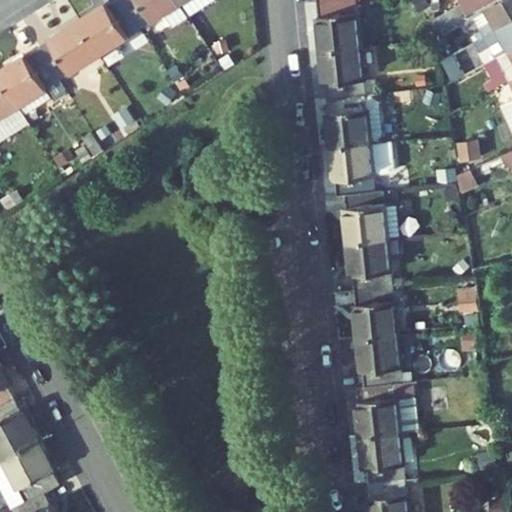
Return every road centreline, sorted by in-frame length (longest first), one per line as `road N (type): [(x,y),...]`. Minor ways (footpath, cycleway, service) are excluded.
road 1 (residential): [(280,0),(331,511)]
road 2 (residential): [(0,273),(126,511)]
